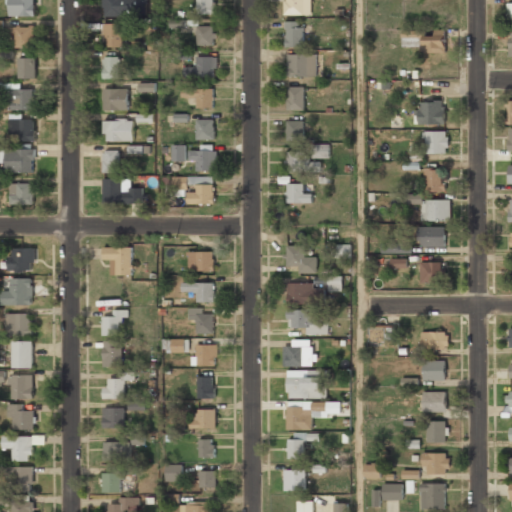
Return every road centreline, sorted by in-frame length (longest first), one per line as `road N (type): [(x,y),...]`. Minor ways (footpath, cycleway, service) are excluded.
road 1 (residential): [(476,0),(479,511)]
road 2 (residential): [(252,0),(253,511)]
road 3 (residential): [(69,0),(70,511)]
road 4 (residential): [(254,226),(0,227)]
road 5 (residential): [(511,305),(358,305)]
